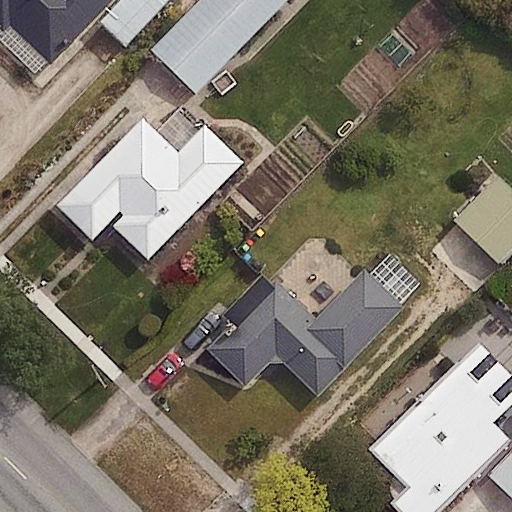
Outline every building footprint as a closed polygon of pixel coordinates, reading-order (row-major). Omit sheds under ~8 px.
[(0,0),(0,30),(41,71),(112,0),(0,0)] [(313,0),(217,0),(159,54),(206,104),(315,2),(313,0)] [(136,118),(48,209),(86,245),(107,223),(145,259),(238,164),(198,125),(171,152),(136,118)] [(511,190),(496,175),(454,218),(509,273),(511,269),(511,190)] [(273,274),(201,351),(240,387),(272,353),(315,394),(397,306),(356,268),(315,312),(273,274)] [(511,374),(475,336),(357,452),(397,493),(383,506),(388,511),(432,511),(506,440),(493,426),(511,408),(511,374)]
